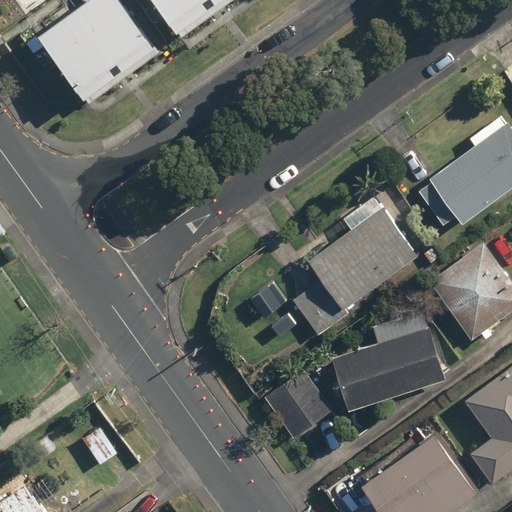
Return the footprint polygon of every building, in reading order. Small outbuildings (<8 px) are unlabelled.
[(92,83),(161,35),(136,0),(74,0),(47,19),(92,83)] [(181,0),(193,16),(215,0),(181,0)] [(473,134),(476,136),(417,187),(455,232),(511,184),(511,118),(509,115),(507,118),(501,110),(473,134)] [(422,254),(386,199),(312,248),(328,271),(295,293),(321,333),(363,305),(358,296),(422,254)] [(511,266),(487,234),(432,275),(477,334),(511,307),(511,266)] [(285,299),(272,281),(252,295),(264,313),(285,299)] [(451,379),(434,321),(337,349),(353,406),(451,379)] [(511,361),(470,393),(498,431),(479,445),(502,477),(511,469),(511,361)] [(336,406),(309,364),(265,392),(292,434),(336,406)] [(431,511),(440,505),(445,511),(448,511),(484,485),(437,425),(367,478),(392,511),(431,511)] [(53,511),(32,482),(0,505),(0,511),(53,511)]
